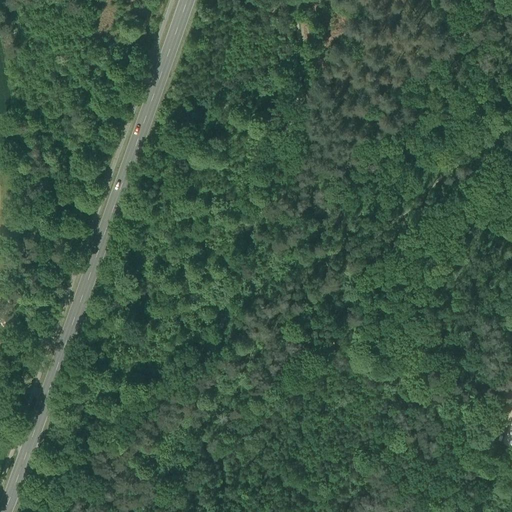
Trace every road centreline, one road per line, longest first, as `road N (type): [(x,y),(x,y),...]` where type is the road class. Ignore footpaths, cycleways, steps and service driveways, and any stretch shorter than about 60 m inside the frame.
road 1 (track): [(59,469),(213,352),(302,78),(294,0)]
road 2 (primary): [(26,452),(187,0)]
road 3 (track): [(511,120),(301,294),(213,352)]
road 4 (unclassified): [(139,511),(26,452)]
